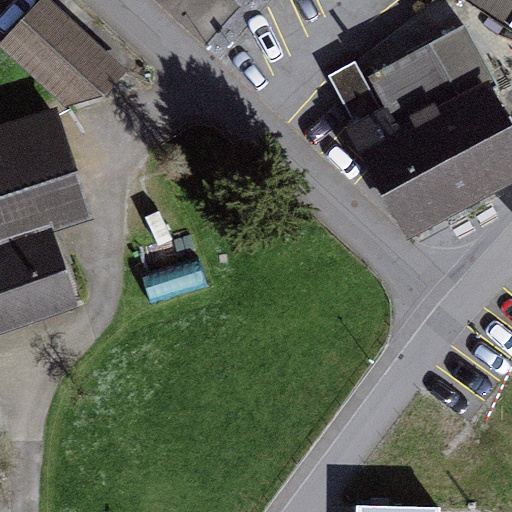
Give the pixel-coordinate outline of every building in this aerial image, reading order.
[(129,67),(54,0),(32,0),(1,35),(88,113),(129,67)] [(336,95),(396,232),(470,200),(511,181),(511,98),(482,31),(336,95)] [(61,113),(0,130),(0,245),(61,228),(92,218),(61,113)] [(0,245),(0,329),(84,305),(61,228),(0,245)] [(437,511),(438,500),(357,498),(357,511),(437,511)]
